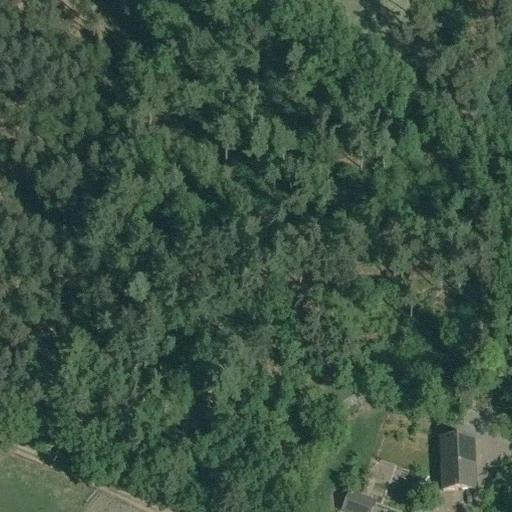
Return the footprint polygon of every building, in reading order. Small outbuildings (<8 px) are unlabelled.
[(204,262),(205,237),(109,232),(107,256),(121,257),(121,258),(204,262)] [(292,244),(292,258),(304,258),(304,244),(292,244)] [(314,390),(332,419),(358,402),(335,367),(302,388),(306,395),(314,390)] [(442,491),(444,491),(475,490),(472,441),(440,442),(442,491)] [(373,511),(375,507),(349,498),(344,511),(373,511)]
